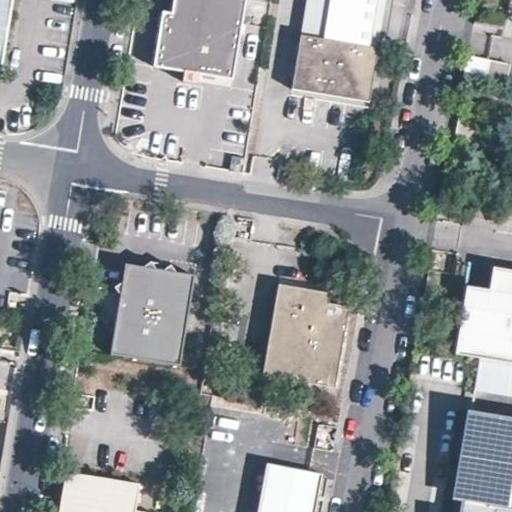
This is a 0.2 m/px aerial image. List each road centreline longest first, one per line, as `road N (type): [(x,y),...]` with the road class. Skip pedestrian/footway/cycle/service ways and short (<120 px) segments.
road 1 (residential): [(75,166),(19,511)]
road 2 (residential): [(75,166),(406,219)]
road 3 (residential): [(349,511),(406,219)]
road 4 (residential): [(447,0),(406,219)]
road 5 (residential): [(103,0),(75,166)]
